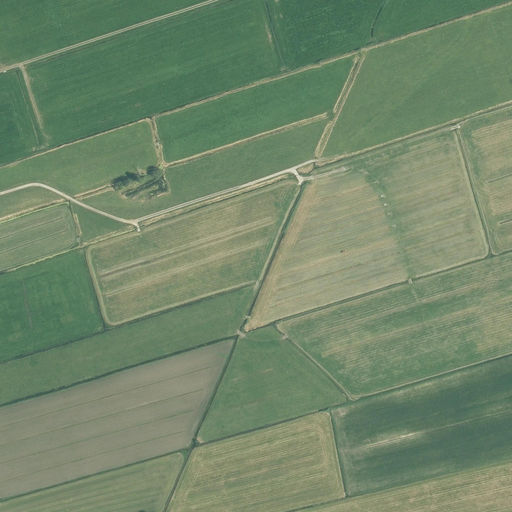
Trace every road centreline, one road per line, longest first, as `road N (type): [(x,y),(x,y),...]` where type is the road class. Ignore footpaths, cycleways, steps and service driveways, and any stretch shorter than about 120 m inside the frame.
road 1 (track): [(216,0),(0,70)]
road 2 (track): [(292,168),(133,222)]
road 3 (track): [(138,232),(133,222),(48,187),(0,194)]
